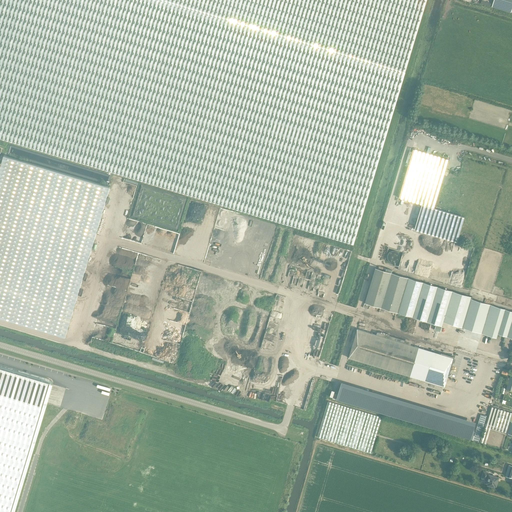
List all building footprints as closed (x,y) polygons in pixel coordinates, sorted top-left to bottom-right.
[(0,0),(0,138),(225,206),(353,245),(405,71),(426,0),(0,0)] [(511,12),(511,7),(511,0),(493,0),(492,7),(511,12)] [(413,149),(399,197),(410,201),(402,227),(446,240),(453,214),(434,208),(448,159),(413,149)] [(0,317),(65,337),(110,187),(4,155),(1,162),(0,162),(0,317)] [(219,219),(175,368),(248,390),(292,241),(219,219)] [(292,241),(281,279),(338,296),(349,258),(292,241)] [(364,303),(381,308),(392,273),(375,268),(364,303)] [(381,308),(398,313),(408,278),(392,273),(381,308)] [(398,313),(413,317),(423,283),(408,278),(398,313)] [(413,317),(427,322),(438,287),(423,283),(413,317)] [(438,287),(427,322),(441,326),(443,322),(452,291),(438,287)] [(443,322),(462,328),(470,299),(471,297),(452,291),(443,322)] [(462,328),(482,334),(490,305),(470,299),(462,328)] [(496,338),(497,334),(505,309),(490,305),(482,334),(496,338)] [(497,334),(507,337),(511,320),(511,311),(505,309),(497,334)] [(348,357),(444,386),(447,375),(448,375),(452,363),(451,363),(453,357),(447,356),(447,355),(440,353),(440,354),(357,328),(348,357)] [(0,511),(13,511),(52,385),(52,384),(52,383),(52,382),(51,382),(51,381),(51,380),(50,380),(49,379),(48,379),(0,364),(0,511)] [(317,437),(371,453),(381,417),(328,401),(317,437)] [(490,429),(507,434),(511,422),(511,413),(490,407),(479,442),(486,444),(490,429)] [(496,485),(498,478),(488,475),(488,473),(484,472),(482,478),(487,480),(487,483),(488,483),(488,484),(494,486),(494,485),(496,485)]
